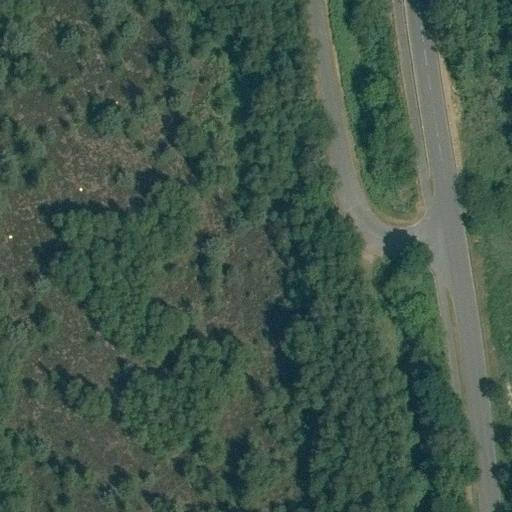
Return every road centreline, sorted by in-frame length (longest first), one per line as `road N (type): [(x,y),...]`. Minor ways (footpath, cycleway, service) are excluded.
road 1 (unclassified): [(493,511),(417,0)]
road 2 (track): [(457,244),(387,239),(358,208),(313,0)]
